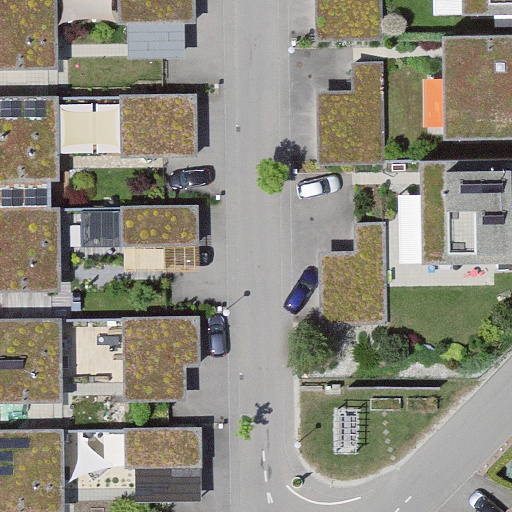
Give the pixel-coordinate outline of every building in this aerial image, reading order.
[(55,0),(0,0),(0,71),(56,71),(55,0)] [(193,0),(116,0),(117,26),(193,26),(193,0)] [(383,43),(382,0),(315,0),(316,44),(383,43)] [(511,0),(462,0),(463,21),(511,20),(511,0)] [(511,40),(444,42),(445,145),(511,144),(511,40)] [(385,167),(383,63),(353,64),(353,95),(317,95),(318,168),(385,167)] [(194,98),(120,100),(121,158),(194,157),(194,98)] [(57,102),(0,102),(0,181),(58,180),(57,102)] [(511,165),(423,167),(424,271),(511,269),(511,165)] [(200,209),(121,210),(121,249),(200,248),(200,209)] [(57,212),(0,213),(0,293),(59,292),(57,212)] [(387,327),(386,224),(355,224),(356,255),(320,256),(320,328),(387,327)] [(198,322),(123,324),(125,405),(185,404),(184,366),(199,366),(198,322)] [(60,326),(0,326),(0,404),(61,404),(60,326)] [(202,432),(124,432),(124,471),(135,471),(135,504),(202,504),(202,432)] [(62,511),(61,436),(0,436),(0,511),(62,511)]
